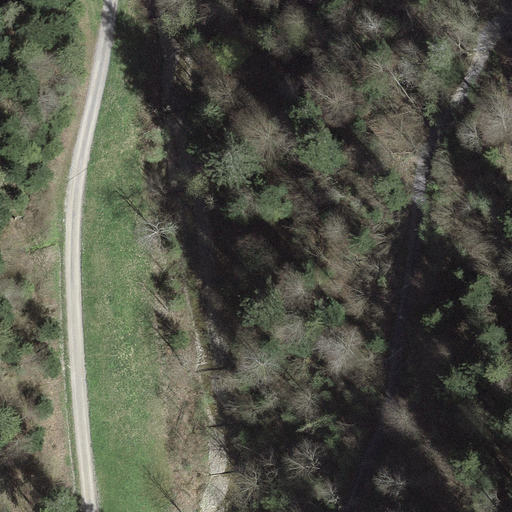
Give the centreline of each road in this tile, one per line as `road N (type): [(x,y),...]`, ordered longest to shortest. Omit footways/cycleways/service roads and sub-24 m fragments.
road 1 (track): [(351,511),(433,152),(511,16)]
road 2 (track): [(112,0),(71,251),(91,511)]
